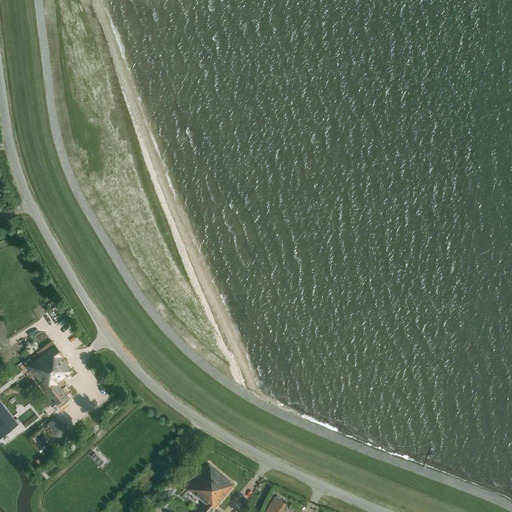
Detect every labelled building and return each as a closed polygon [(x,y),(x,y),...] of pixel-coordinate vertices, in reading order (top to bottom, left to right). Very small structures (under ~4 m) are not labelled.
[(55,312),(70,302),(64,294),(50,304),(55,312)] [(73,341),(82,336),(70,312),(60,317),(73,341)] [(47,341),(55,337),(50,329),(42,333),(47,341)] [(54,346),(27,368),(56,405),(65,398),(55,386),(72,372),(66,365),(67,364),(62,357),(63,357),(54,346)] [(100,382),(96,376),(95,377),(93,373),(84,380),(91,389),(100,382)] [(90,392),(98,402),(108,393),(99,384),(90,392)] [(14,425),(0,407),(0,430),(3,434),(14,425)] [(44,422),(58,438),(65,432),(52,416),(44,422)] [(157,444),(164,437),(159,432),(152,439),(157,444)] [(189,488),(206,503),(213,510),(234,485),(210,464),(189,488)] [(158,500),(146,511),(165,511),(168,509),(158,500)] [(271,511),(282,511),(287,505),(279,500),(271,511)]
